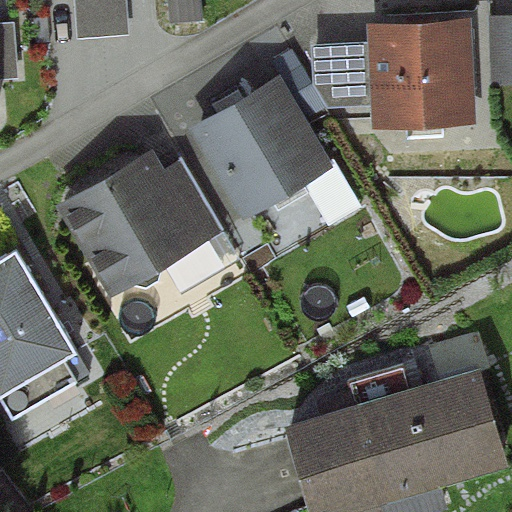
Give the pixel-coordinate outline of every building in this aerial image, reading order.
[(126,0),(73,0),(77,38),(129,34),(126,0)] [(201,0),(168,0),(169,21),(203,19),(201,0)] [(511,14),(487,16),(491,87),(511,85),(511,14)] [(472,17),(366,22),(367,41),(370,104),(371,129),(406,128),(406,139),(443,137),(443,125),(476,124),(472,17)] [(14,22),(0,22),(0,79),(18,79),(14,22)] [(370,104),(367,41),(312,44),(312,84),(326,108),(370,104)] [(279,77),(308,124),(329,111),(326,108),(312,84),(291,50),(270,62),(279,77)] [(308,124),(279,77),(188,133),(242,220),(273,201),(279,210),(309,191),(305,184),(334,166),(308,124)] [(166,169),(153,147),(55,205),(110,297),(133,284),(146,289),(159,281),(160,268),(208,240),(166,169)] [(182,159),(166,169),(208,240),(224,230),(182,159)] [(77,356),(16,251),(0,259),(0,400),(67,362),(77,356)] [(67,362),(0,400),(0,404),(10,421),(78,381),(67,362)] [(356,405),(283,427),(308,511),(435,511),(448,508),(441,487),(510,466),(480,367),(410,388),(403,367),(350,383),(356,405)]
